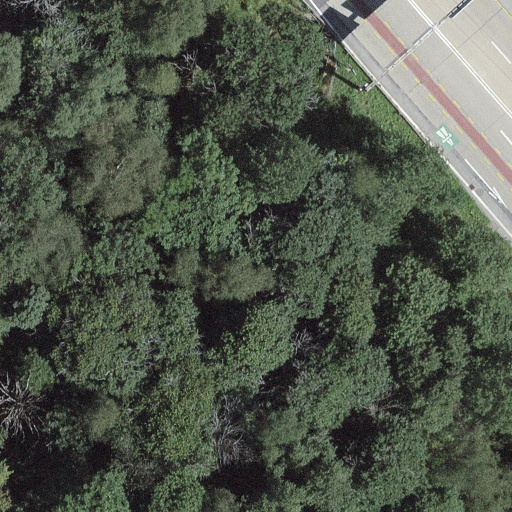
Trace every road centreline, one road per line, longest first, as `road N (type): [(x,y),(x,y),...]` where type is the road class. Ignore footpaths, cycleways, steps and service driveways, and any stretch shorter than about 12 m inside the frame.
road 1 (motorway): [(345,0),(378,62),(511,216)]
road 2 (primary): [(385,0),(511,146)]
